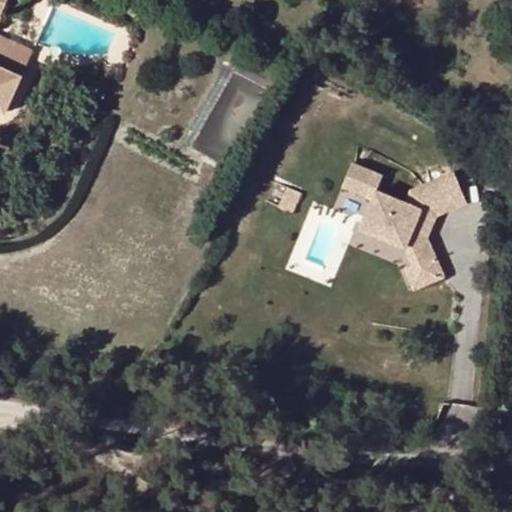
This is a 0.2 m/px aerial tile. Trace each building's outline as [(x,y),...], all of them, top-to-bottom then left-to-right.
[(0,0),(0,12),(3,14),(8,0),(0,0)] [(31,52),(1,39),(0,39),(0,66),(21,76),(31,52)] [(0,111),(5,113),(21,76),(0,66),(0,111)] [(511,111),(479,94),(474,103),(470,114),(503,132),(511,114),(511,111)] [(452,104),(470,114),(474,103),(457,95),(452,104)] [(343,186),(374,199),(361,228),(406,247),(414,267),(435,258),(427,237),(435,214),(466,202),(455,173),(412,194),(407,206),(377,190),(383,176),(353,163),(343,186)] [(414,267),(406,270),(415,289),(444,277),(435,258),(414,267)]
